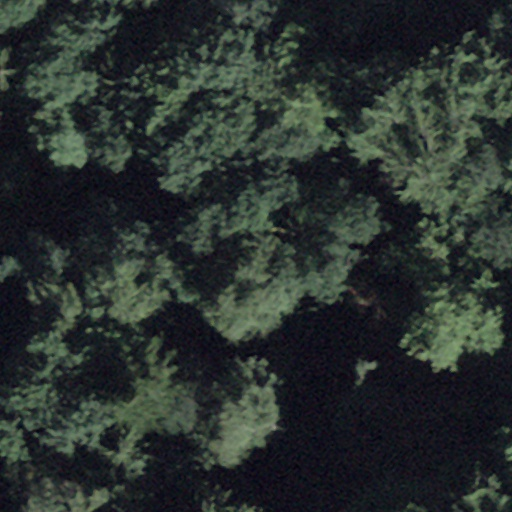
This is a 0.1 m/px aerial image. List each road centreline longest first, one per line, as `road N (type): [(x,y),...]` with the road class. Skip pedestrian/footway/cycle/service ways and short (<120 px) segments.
road 1 (track): [(511,53),(477,98),(389,174),(334,205),(283,219),(231,228),(0,160)]
road 2 (track): [(88,184),(177,69),(202,19),(197,0)]
